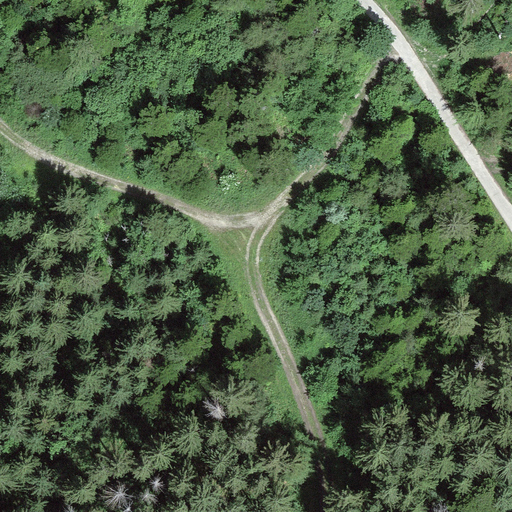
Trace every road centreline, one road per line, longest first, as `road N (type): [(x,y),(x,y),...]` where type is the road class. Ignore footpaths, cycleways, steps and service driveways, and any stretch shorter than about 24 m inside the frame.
road 1 (track): [(0,129),(17,150),(156,198),(210,229),(252,223),(327,161),(405,52)]
road 2 (track): [(314,511),(323,453),(253,270),(252,223)]
road 3 (track): [(355,0),(391,30),(511,220)]
